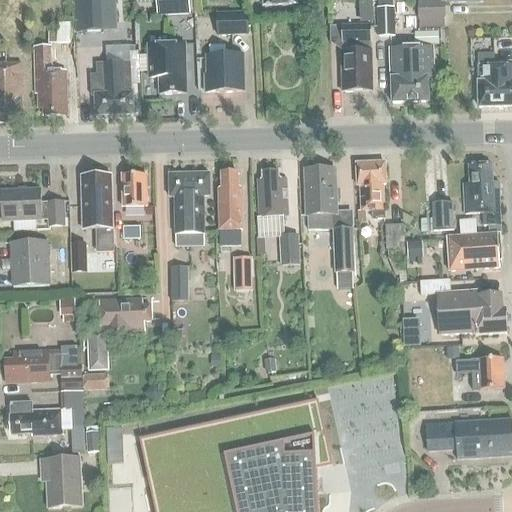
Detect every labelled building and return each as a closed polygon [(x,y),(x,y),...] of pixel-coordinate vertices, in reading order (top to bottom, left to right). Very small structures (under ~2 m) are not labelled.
[(72,0),(74,33),(112,31),(109,0),(72,0)] [(153,0),(155,18),(188,17),(187,0),(153,0)] [(263,0),(264,9),(298,8),(297,0),(263,0)] [(423,0),(418,0),(419,20),(445,19),(444,3),(482,2),(482,0),(423,0)] [(390,9),(376,10),(377,38),(391,37),(390,9)] [(215,39),(247,37),(246,14),(214,15),(215,39)] [(43,45),(67,44),(66,26),(55,26),(55,32),(43,33),(43,45)] [(371,94),(371,28),(343,28),(343,44),(347,44),(347,52),(343,52),(343,94),(371,94)] [(438,33),(414,33),(414,46),(438,46),(438,33)] [(187,95),(186,65),(185,65),(184,47),(148,47),(149,80),(159,79),(160,96),(187,95)] [(67,110),(66,73),(52,73),(51,48),(35,48),(36,95),(38,95),(39,110),(44,110),(44,118),(62,117),(61,110),(67,110)] [(390,80),(391,80),(392,105),(428,104),(427,80),(433,80),(431,49),(389,50),(390,80)] [(478,56),(478,68),(478,109),(511,108),(511,63),(506,63),(506,68),(494,68),(493,55),(478,56)] [(244,94),(244,57),(207,57),(207,76),(205,76),(205,94),(244,94)] [(22,123),(21,65),(6,65),(0,65),(0,123),(4,123),(22,123)] [(132,116),(131,95),(129,95),(127,65),(97,66),(97,77),(91,77),(92,97),(96,97),(97,116),(132,116)] [(384,186),(383,164),(355,166),(356,187),(359,187),(361,212),(356,212),(357,223),(364,223),(363,213),(371,212),(372,221),(383,220),(381,186),(384,186)] [(498,214),(498,190),(491,190),(491,166),(468,167),(468,185),(463,185),(464,215),(482,215),(482,228),(488,228),(499,228),(498,214)] [(332,232),(334,275),(353,275),(351,230),(336,231),(334,170),(303,172),(306,233),(332,232)] [(287,217),(284,179),(278,180),(278,172),(261,173),(262,181),(256,181),(259,219),(287,217)] [(237,190),(236,174),(220,175),(220,190),(218,190),(219,248),(240,247),(240,231),(241,230),(240,190),(237,190)] [(209,198),(209,175),(169,176),(169,199),(173,199),(174,236),(203,235),(202,198),(209,198)] [(112,236),(110,177),(81,178),(82,231),(96,230),(96,254),(111,254),(111,236),(112,236)] [(145,208),(144,177),(120,177),(121,209),(145,208)] [(63,228),(62,203),(47,203),(47,204),(41,204),(40,191),(1,193),(2,222),(48,221),(48,228),(63,228)] [(454,232),(452,203),(431,204),(432,221),(424,221),(425,233),(454,232)] [(499,228),(488,228),(488,237),(499,236),(499,228)] [(122,229),(122,239),(139,239),(139,229),(122,229)] [(500,262),(499,236),(488,237),(446,239),(448,273),(498,271),(497,262),(500,262)] [(299,267),(298,237),(280,237),(281,268),(299,267)] [(258,240),(256,240),(257,257),(265,257),(264,241),(264,239),(258,240)] [(49,287),(47,242),(11,244),(13,289),(49,287)] [(422,244),(406,244),(407,260),(423,259),(422,244)] [(85,245),(69,246),(71,275),(87,274),(85,245)] [(405,249),(388,250),(389,263),(395,277),(406,276),(405,249)] [(251,259),(233,259),(234,292),(252,292),(251,259)] [(188,270),(170,270),(170,303),(189,302),(188,270)] [(352,275),(337,276),(337,291),(353,290),(352,275)] [(505,336),(504,312),(501,312),(500,298),(478,299),(478,294),(449,296),(448,282),(419,283),(420,297),(437,296),(439,336),(473,334),(474,338),(505,336)] [(74,299),(59,300),(60,318),(62,318),(63,323),(73,323),(72,318),(75,318),(74,299)] [(151,322),(150,306),(142,306),(141,302),(98,303),(99,333),(87,333),(88,372),(106,371),(105,338),(129,337),(129,332),(144,331),(144,323),(151,322)] [(76,347),(61,348),(62,369),(77,369),(76,347)] [(458,349),(446,350),(447,361),(458,360),(458,349)] [(49,383),(49,373),(60,373),(59,355),(48,355),(48,352),(12,353),(13,361),(4,361),(5,379),(14,379),(14,385),(49,383)] [(220,356),(211,357),(211,369),(220,369),(220,356)] [(274,361),(264,362),(265,374),(276,372),(274,361)] [(471,375),(472,393),(503,392),(502,361),(470,362),(470,363),(455,363),(455,376),(471,375)] [(80,391),(80,377),(80,370),(62,370),(62,391),(80,391)] [(108,376),(80,377),(80,391),(108,390),(108,376)] [(81,393),(62,394),(62,412),(70,412),(70,431),(82,431),(81,393)] [(318,402),(139,441),(139,443),(147,478),(149,488),(154,511),(318,511),(318,495),(316,471),(332,468),(318,402)] [(62,437),(61,412),(31,413),(31,404),(10,405),(10,417),(9,417),(10,436),(31,436),(31,438),(62,437)] [(456,452),(456,462),(490,460),(490,457),(507,456),(507,458),(511,458),(510,422),(454,425),(454,426),(425,428),(427,454),(456,452)] [(122,465),(121,435),(121,430),(105,431),(106,466),(111,466),(122,465)] [(98,433),(85,434),(86,455),(99,454),(98,433)] [(80,509),(78,460),(41,462),(42,476),(46,475),(48,510),(80,509)]
